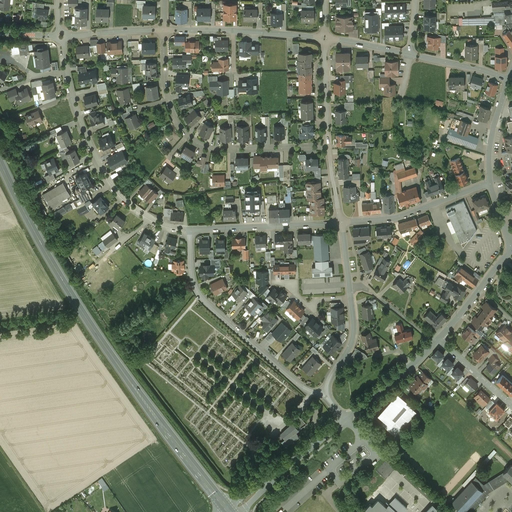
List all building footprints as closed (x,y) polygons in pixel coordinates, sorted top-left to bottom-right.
[(9,0),(0,0),(0,8),(8,9),(9,7),(10,7),(10,4),(9,4),(9,0)] [(508,1),(493,2),(493,9),(504,8),(503,5),(508,4),(508,1)] [(511,2),(508,4),(503,5),(504,8),(506,14),(503,15),(503,16),(506,16),(511,15),(511,20),(511,2)] [(236,4),(224,4),(224,18),(236,18),(236,4)] [(145,5),(143,5),(143,8),(143,16),(143,15),(148,15),(148,16),(154,16),(154,17),(155,17),(155,6),(145,5)] [(183,8),(176,8),(176,21),(187,21),(187,8),(186,8),(186,6),(183,6),(183,8)] [(44,8),(37,7),(37,8),(36,17),(39,17),(39,18),(43,19),(43,18),(47,18),(48,9),(44,8)] [(87,8),(76,8),(76,23),(87,24),(87,8)] [(107,9),(97,8),(97,19),(97,18),(101,18),(101,19),(102,19),(102,18),(108,18),(108,20),(109,10),(109,9),(107,9)] [(210,8),(201,8),(201,9),(197,9),(197,19),(210,19),(210,8)] [(257,9),(244,9),(244,20),(257,20),(257,9)] [(307,10),(302,10),(302,21),(314,21),(314,18),(314,13),(314,10),(307,10)] [(376,11),(365,12),(365,33),(378,33),(378,15),(378,11),(376,11)] [(18,12),(18,15),(13,14),(13,21),(21,21),(21,12),(18,12)] [(282,12),(272,12),(272,13),(273,13),(273,15),(267,15),(267,23),(271,23),(271,24),(282,24),(282,12)] [(502,14),(492,14),(492,17),(462,18),(462,25),(505,24),(511,23),(511,20),(511,15),(506,16),(503,16),(503,15),(502,14)] [(343,16),(336,16),(336,20),(336,24),(336,29),(352,29),(352,24),(352,20),(352,16),(345,16),(343,16)] [(435,16),(424,16),(424,28),(435,28),(435,16)] [(389,26),(385,27),(385,28),(385,40),(403,39),(402,26),(389,26)] [(511,33),(511,32),(510,31),(509,30),(502,35),(511,47),(511,33)] [(445,35),(438,34),(437,37),(438,37),(438,42),(445,42),(445,35)] [(184,36),(175,36),(175,44),(184,44),(184,36)] [(434,36),(429,36),(428,44),(431,44),(431,48),(435,49),(435,48),(437,48),(438,42),(438,37),(437,37),(434,37),(434,36)] [(221,40),(217,40),(217,41),(217,50),(218,51),(222,51),(223,50),(228,50),(228,45),(227,45),(227,40),(221,40)] [(121,41),(108,42),(109,43),(107,44),(108,47),(109,48),(109,53),(122,52),(121,41)] [(198,41),(190,41),(190,43),(186,42),(186,45),(185,46),(185,50),(186,51),(191,51),(198,51),(198,41)] [(155,52),(155,42),(142,42),(142,52),(149,52),(155,51),(155,52)] [(250,42),(239,42),(240,54),(241,54),(247,54),(250,54),(258,54),(258,52),(258,45),(250,45),(250,42)] [(28,43),(19,43),(20,53),(29,52),(28,43)] [(87,45),(77,46),(78,52),(77,53),(77,55),(78,56),(78,57),(88,56),(87,45)] [(477,45),(465,45),(465,50),(467,50),(467,57),(477,57),(477,45)] [(47,48),(36,50),(38,66),(50,65),(47,48)] [(342,54),(342,53),(336,53),(336,66),(336,69),(350,69),(350,65),(350,53),(344,53),(342,54)] [(496,56),(496,59),(494,59),(494,63),(496,63),(496,67),(506,67),(506,56),(503,56),(496,56)] [(368,57),(356,57),(356,66),(368,65),(368,57)] [(183,58),(173,58),(173,67),(185,67),(185,60),(185,58),(183,58)] [(226,59),(219,59),(219,65),(214,65),(214,64),(213,64),(212,63),(212,64),(211,64),(211,65),(211,66),(212,66),(213,71),(219,70),(228,69),(228,59),(226,59)] [(155,62),(146,63),(146,74),(150,74),(154,74),(156,74),(155,62)] [(126,68),(117,68),(117,69),(112,69),(112,75),(117,75),(117,82),(127,81),(127,75),(127,68),(126,68)] [(95,70),(87,72),(89,81),(92,81),(93,83),(97,82),(95,70)] [(82,73),(79,74),(80,83),(89,81),(87,72),(82,73)] [(188,75),(176,75),(176,85),(177,85),(177,90),(182,90),(182,86),(188,86),(188,75)] [(483,79),(473,76),(470,85),(480,88),(483,79)] [(257,79),(247,80),(239,81),(239,91),(239,90),(247,89),(247,93),(257,92),(257,79)] [(217,81),(210,81),(210,88),(217,88),(218,94),(227,94),(228,94),(228,89),(227,80),(217,81)] [(344,82),(344,80),(341,80),(340,80),(340,83),(334,83),(335,92),(345,92),(344,82)] [(53,82),(42,84),(45,97),(55,95),(54,89),(53,82)] [(394,84),(389,84),(389,82),(380,82),(380,86),(385,85),(385,92),(387,92),(387,94),(395,94),(394,84)] [(497,85),(489,82),(486,92),(494,95),(497,85)] [(156,85),(146,86),(148,99),(158,97),(156,85)] [(15,88),(7,91),(10,98),(16,95),(15,93),(17,92),(15,88)] [(17,92),(15,93),(16,95),(19,103),(31,99),(27,88),(17,92)] [(128,88),(117,90),(118,90),(120,102),(120,103),(130,100),(128,93),(129,93),(128,88)] [(95,94),(84,97),(87,107),(98,103),(97,99),(95,94)] [(189,95),(178,98),(181,108),(192,104),(189,95)] [(312,101),(301,102),(302,118),(313,117),(312,101)] [(490,108),(480,105),(479,109),(480,109),(478,117),(486,120),(490,108)] [(38,110),(34,112),(33,112),(32,112),(36,122),(39,121),(40,121),(43,120),(38,110)] [(102,115),(96,117),(95,114),(96,113),(95,110),(89,112),(91,119),(94,127),(105,124),(102,115)] [(200,115),(194,110),(185,118),(192,125),(197,120),(201,117),(200,115)] [(346,122),(345,110),(335,110),(336,122),(346,122)] [(127,112),(121,114),(124,120),(127,118),(131,116),(129,111),(127,112)] [(30,113),(30,114),(26,116),(26,115),(25,115),(30,126),(32,125),(32,124),(36,122),(32,112),(30,113)] [(462,116),(445,112),(445,115),(453,119),(450,128),(457,131),(462,116)] [(131,116),(127,118),(129,124),(131,123),(133,128),(139,125),(137,120),(138,119),(137,118),(136,118),(135,114),(131,116)] [(248,114),(233,114),(233,118),(243,118),(244,123),(248,123),(248,114)] [(472,119),(462,116),(457,131),(450,128),(446,137),(465,144),(469,135),(467,134),(472,119)] [(213,127),(204,123),(203,126),(200,133),(200,134),(209,137),(213,127)] [(309,124),(304,124),(304,125),(303,125),(302,125),(302,128),(301,128),(301,132),(302,133),(303,136),(305,136),(307,138),(309,136),(312,136),(312,133),(313,132),(313,129),(312,128),(312,125),(311,125),(309,125),(309,124)] [(248,126),(237,126),(237,131),(238,130),(238,139),(237,139),(237,140),(249,139),(248,139),(248,129),(248,126)] [(284,126),(274,126),(274,138),(284,137),(284,126)] [(230,127),(220,128),(220,140),(231,140),(230,127)] [(266,138),(266,127),(256,127),(256,138),(266,138)] [(66,130),(57,134),(62,146),(71,142),(66,130)] [(110,134),(99,139),(104,149),(115,144),(110,134)] [(345,137),(345,135),(336,135),(336,139),(335,139),(335,141),(336,141),(336,145),(345,145),(345,142),(351,142),(351,137),(345,137)] [(478,138),(469,135),(465,144),(475,147),(478,138)] [(195,152),(185,146),(181,154),(190,159),(195,152)] [(69,152),(66,153),(70,164),(80,160),(75,149),(69,152)] [(511,149),(507,151),(504,151),(504,152),(501,153),(504,166),(511,163),(511,149)] [(122,150),(114,154),(120,165),(128,161),(122,150)] [(114,154),(108,158),(114,169),(120,165),(114,154)] [(202,156),(201,161),(198,160),(197,165),(204,166),(205,163),(206,159),(206,157),(202,156)] [(248,157),(236,158),(236,167),(240,166),(240,167),(248,167),(248,157)] [(266,157),(257,157),(257,166),(259,166),(259,162),(261,162),(261,169),(267,169),(267,166),(266,157)] [(278,157),(266,157),(267,166),(278,166),(278,157)] [(59,170),(54,158),(53,158),(53,159),(46,162),(45,162),(45,163),(50,173),(50,174),(51,174),(51,173),(53,172),(58,170),(59,170)] [(317,158),(306,159),(306,168),(307,168),(317,168),(318,168),(317,158)] [(347,158),(338,159),(339,169),(347,168),(348,168),(347,165),(349,164),(349,161),(347,161),(347,158)] [(467,179),(459,158),(450,161),(459,183),(467,179)] [(176,166),(172,171),(177,174),(179,175),(183,170),(176,166)] [(172,171),(167,167),(160,175),(170,182),(170,181),(176,174),(177,175),(177,174),(172,171)] [(415,167),(396,173),(399,181),(417,175),(415,167)] [(339,169),(340,177),(344,176),(348,176),(347,168),(339,169)] [(56,178),(53,172),(51,173),(51,174),(50,174),(50,173),(45,176),(48,183),(56,178)] [(85,172),(76,177),(80,186),(79,186),(80,187),(81,187),(82,189),(87,187),(92,184),(85,172)] [(224,181),(224,175),(213,175),(213,185),(224,184),(224,181)] [(307,182),(308,198),(320,197),(320,191),(320,188),(320,182),(315,182),(315,181),(311,181),(311,182),(307,182)] [(436,183),(434,184),(437,192),(444,190),(441,181),(440,181),(436,183)] [(63,182),(42,194),(50,207),(52,209),(64,202),(62,200),(70,195),(63,182)] [(146,185),(139,192),(145,197),(152,189),(148,186),(146,184),(146,185)] [(427,186),(430,195),(437,192),(434,184),(431,185),(427,186)] [(352,186),(343,186),(343,187),(344,199),(356,199),(356,198),(355,198),(355,195),(356,195),(355,186),(352,186)] [(87,187),(82,189),(81,187),(80,187),(76,189),(83,203),(85,202),(87,201),(84,196),(89,193),(87,187)] [(415,187),(397,193),(401,205),(419,199),(415,187)] [(152,189),(145,197),(150,202),(156,196),(158,193),(156,192),(152,188),(152,189)] [(259,190),(245,190),(245,211),(260,211),(259,190)] [(485,194),(472,200),(476,210),(477,210),(478,211),(481,210),(480,209),(486,206),(486,208),(489,207),(488,205),(489,205),(485,194)] [(276,195),(264,196),(265,203),(276,202),(276,195)] [(392,195),(383,195),(384,211),(394,211),(393,200),(393,195),(392,195)] [(100,196),(92,203),(101,213),(108,206),(100,196)] [(323,197),(311,198),(311,213),(315,213),(315,214),(319,213),(324,213),(324,206),(324,203),(323,203),(323,197)] [(73,201),(53,213),(56,218),(73,209),(74,208),(74,207),(76,207),(76,206),(73,201)] [(476,229),(463,201),(445,209),(450,220),(455,231),(460,243),(461,243),(460,242),(467,239),(466,236),(471,234),(470,232),(476,229)] [(83,203),(76,207),(81,215),(89,210),(85,202),(83,203)] [(380,202),(371,203),(372,213),(381,212),(380,202)] [(371,203),(362,203),(363,214),(372,213),(371,203)] [(177,212),(172,212),(172,209),(168,208),(167,216),(171,216),(171,222),(176,222),(177,212)] [(289,208),(279,209),(279,220),(289,219),(289,208)] [(235,209),(223,210),(224,219),(236,218),(235,209)] [(279,209),(269,209),(269,220),(279,220),(279,209)] [(125,221),(116,214),(111,221),(119,228),(125,221)] [(428,214),(418,218),(421,225),(426,223),(430,222),(428,214)] [(416,219),(398,224),(401,232),(418,227),(416,219)] [(455,231),(450,220),(446,222),(451,233),(455,231)] [(369,227),(353,228),(354,240),(365,239),(370,238),(369,227)] [(421,230),(413,237),(416,240),(424,233),(421,230)] [(113,233),(103,240),(108,246),(118,239),(113,233)] [(155,239),(144,233),(139,241),(150,248),(153,242),(155,239)] [(298,243),(310,242),(310,235),(310,233),(297,234),(298,243)] [(283,243),(283,234),(275,235),(275,243),(283,243)] [(291,234),(283,234),(283,243),(292,242),(291,234)] [(315,260),(328,259),(327,234),(314,235),(310,235),(310,242),(310,244),(314,243),(315,260)] [(265,236),(255,236),(256,249),(260,249),(260,245),(264,245),(264,242),(265,242),(265,236)] [(177,239),(168,237),(166,245),(171,246),(175,247),(177,239)] [(240,237),(240,238),(237,238),(237,237),(236,237),(236,238),(232,238),(233,247),(238,247),(238,248),(243,248),(243,247),(245,247),(244,238),(241,238),(241,237),(240,237)] [(209,239),(199,240),(200,254),(208,254),(209,260),(211,259),(213,259),(213,250),(210,251),(209,239)] [(224,239),(216,239),(216,254),(225,254),(225,258),(228,258),(228,249),(225,250),(224,239)] [(159,246),(153,242),(150,248),(149,249),(156,254),(158,249),(159,246)] [(367,252),(361,254),(362,257),(362,259),(362,261),(363,263),(365,268),(366,272),(372,270),(371,267),(371,266),(373,264),(368,251),(366,252),(367,252)] [(386,260),(381,256),(377,262),(381,264),(383,265),(386,260)] [(183,259),(174,259),(175,263),(173,263),(173,270),(174,270),(175,272),(184,271),(184,268),(185,268),(184,264),(183,259)] [(328,259),(315,260),(315,266),(312,266),(312,277),(332,276),(332,266),(328,266),(328,259)] [(384,272),(390,262),(386,260),(383,265),(381,264),(378,268),(384,272)] [(211,265),(208,265),(208,266),(205,266),(200,266),(200,275),(201,275),(203,277),(207,277),(208,275),(208,274),(214,274),(213,266),(213,265),(211,265)] [(275,266),(274,266),(274,265),(274,266),(274,273),(284,272),(284,265),(275,266)] [(294,265),(284,265),(284,272),(295,272),(295,273),(295,265),(294,265)] [(477,279),(461,266),(456,273),(454,276),(460,281),(459,282),(464,284),(466,281),(472,286),(477,279)] [(384,272),(378,268),(374,276),(383,281),(387,273),(384,272)] [(267,271),(257,271),(257,275),(256,276),(257,277),(257,282),(261,282),(265,283),(267,280),(267,271)] [(441,286),(445,279),(439,276),(435,283),(441,286)] [(403,281),(399,278),(393,284),(401,293),(407,286),(410,283),(406,278),(403,281)] [(222,279),(211,284),(212,286),(211,287),(210,288),(212,291),(213,292),(215,291),(216,293),(227,288),(222,279)] [(265,283),(261,282),(261,286),(258,289),(263,294),(269,287),(264,283),(265,283)] [(457,287),(449,282),(445,289),(453,294),(457,287)] [(247,291),(240,285),(232,294),(239,300),(245,294),(247,292),(247,291)] [(465,291),(457,286),(457,287),(453,294),(461,298),(465,291)] [(274,288),(266,297),(272,301),(281,291),(281,290),(279,293),(274,288)] [(281,291),(272,301),(274,299),(279,303),(286,295),(281,291)] [(445,293),(443,292),(439,299),(445,302),(449,295),(448,295),(445,293)] [(253,297),(245,306),(250,310),(258,301),(253,297)] [(258,301),(250,310),(255,315),(261,308),(263,306),(261,304),(258,301)] [(294,301),(286,309),(291,314),(299,306),(294,301)] [(495,308),(486,301),(484,304),(484,303),(482,306),(484,308),(491,313),(495,308)] [(367,305),(366,305),(362,306),(363,317),(373,316),(372,304),(367,305)] [(299,306),(291,314),(297,318),(304,310),(299,306)] [(491,313),(484,308),(481,313),(490,319),(493,314),(491,313)] [(267,310),(261,318),(265,321),(263,324),(261,322),(261,323),(268,330),(275,321),(272,318),(274,316),(271,313),(270,313),(267,310)] [(436,316),(430,310),(424,316),(431,322),(436,316)] [(431,322),(430,323),(437,329),(439,326),(447,317),(441,311),(436,316),(431,322)] [(274,316),(272,318),(275,321),(277,323),(282,318),(276,313),(274,316)] [(490,319),(481,313),(477,318),(484,323),(486,324),(490,319)] [(477,318),(475,316),(473,319),(472,321),(480,328),(484,323),(477,318)] [(312,318),(304,326),(310,331),(317,322),(312,318)] [(292,331),(282,322),(272,334),(281,342),(284,339),(285,339),(292,331)] [(317,322),(310,331),(315,336),(323,327),(317,322)] [(404,330),(401,323),(395,325),(398,332),(394,333),(397,341),(413,337),(410,328),(404,330)] [(511,333),(511,331),(504,324),(496,333),(505,341),(511,334),(511,333)] [(468,326),(461,334),(468,340),(471,335),(475,332),(468,326)] [(484,333),(477,327),(474,330),(481,336),(484,333)] [(343,340),(348,334),(344,331),(339,337),(343,340)] [(300,334),(297,332),(292,337),(295,340),(300,334)] [(369,333),(361,335),(364,343),(365,343),(367,351),(378,347),(376,339),(371,340),(369,333)] [(511,334),(505,341),(503,342),(511,350),(511,334)] [(341,343),(333,335),(328,340),(336,348),(341,343)] [(476,339),(471,335),(468,340),(473,343),(476,339)] [(336,348),(328,340),(323,346),(332,353),(336,348)] [(300,349),(292,342),(282,353),(290,361),(300,349)] [(482,346),(473,355),(480,361),(485,354),(488,351),(487,350),(482,346)] [(494,351),(490,347),(487,350),(488,351),(485,354),(489,357),(492,354),(494,351)] [(354,349),(355,349),(349,359),(354,362),(357,357),(359,358),(359,356),(358,356),(361,353),(354,348),(354,349)] [(444,354),(438,349),(432,355),(438,360),(444,354)] [(321,364),(312,356),(302,367),(311,375),(321,364)] [(442,364),(445,360),(443,358),(437,365),(439,367),(442,364)] [(454,363),(447,358),(445,360),(442,364),(448,369),(454,363)] [(491,361),(486,367),(493,373),(500,366),(495,361),(493,359),(491,361)] [(463,372),(457,366),(455,369),(452,372),(458,378),(463,372)] [(452,372),(455,369),(453,367),(447,373),(449,376),(452,372)] [(423,372),(420,374),(427,380),(428,381),(430,378),(423,372)] [(418,376),(417,376),(409,385),(413,388),(414,386),(419,390),(422,386),(424,387),(427,384),(426,383),(428,381),(427,380),(420,374),(418,376)] [(511,392),(511,383),(502,374),(496,381),(510,394),(511,392)] [(458,384),(464,377),(462,375),(456,382),(458,384)] [(467,377),(461,384),(463,386),(465,384),(469,379),(467,377)] [(469,379),(465,384),(471,390),(477,384),(470,378),(469,379)] [(489,398),(480,390),(473,397),(479,402),(480,401),(483,404),(489,398)] [(409,404),(397,394),(379,415),(385,420),(391,425),(408,406),(409,404)] [(501,410),(494,403),(488,409),(496,416),(501,410)] [(391,425),(385,420),(382,423),(395,435),(415,412),(408,406),(391,425)] [(482,410),(477,416),(480,419),(485,413),(482,410)] [(511,417),(510,416),(503,423),(508,428),(511,423),(511,417)] [(292,422),(290,425),(296,432),(298,430),(292,422)] [(290,425),(281,433),(285,439),(281,441),(285,447),(299,437),(297,433),(296,432),(290,425)] [(258,456),(252,462),(256,466),(262,460),(258,456)] [(509,478),(511,480),(511,466),(510,465),(503,472),(509,478)] [(509,478),(503,472),(489,482),(492,486),(506,477),(507,480),(509,478)] [(103,477),(98,479),(102,487),(107,485),(103,477)] [(483,485),(475,477),(472,481),(471,481),(452,502),(462,511),(463,511),(469,511),(489,491),(484,484),(483,485)] [(372,506),(370,504),(364,510),(365,511),(438,511),(439,511),(432,504),(426,510),(424,511),(403,511),(406,509),(407,508),(402,504),(399,501),(395,497),(394,498),(387,505),(386,507),(378,499),(372,506)]
